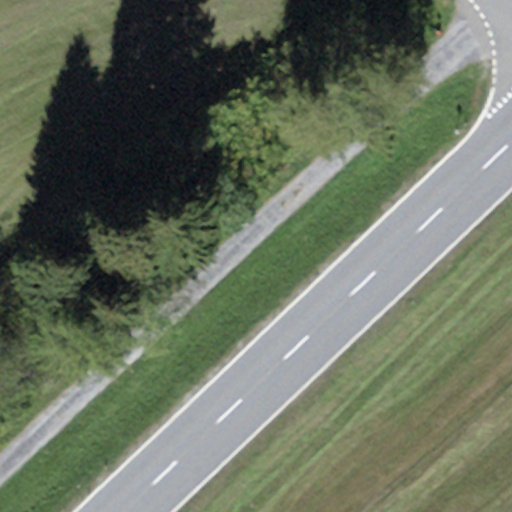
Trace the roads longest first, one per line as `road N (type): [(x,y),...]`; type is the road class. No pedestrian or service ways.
road 1 (track): [(0,489),(436,97),(511,16)]
road 2 (primary): [(128,511),(511,144)]
